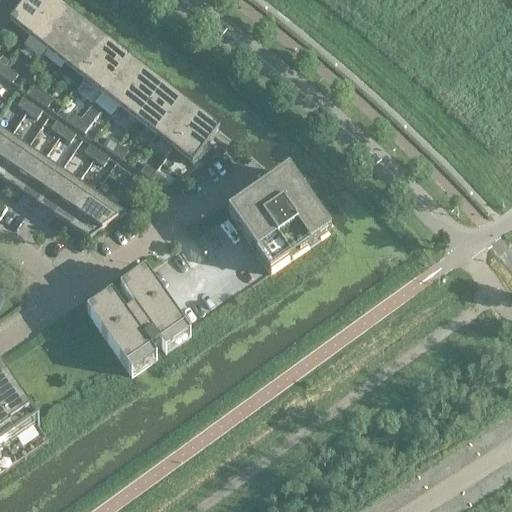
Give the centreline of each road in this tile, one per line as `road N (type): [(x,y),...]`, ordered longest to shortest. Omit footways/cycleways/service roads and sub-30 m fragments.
road 1 (tertiary): [(181,0),(306,96),(465,251)]
road 2 (track): [(285,0),(468,152),(511,201)]
road 3 (residential): [(249,174),(72,295)]
